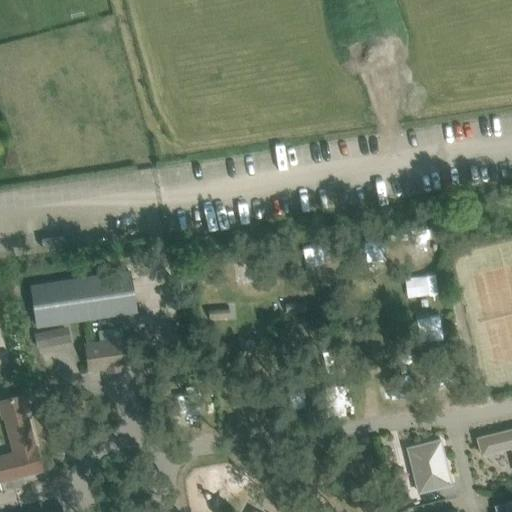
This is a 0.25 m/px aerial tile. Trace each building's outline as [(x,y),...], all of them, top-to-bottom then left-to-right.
[(1,37),(4,55),(20,52),(17,34),(1,37)] [(23,189),(26,206),(64,199),(61,183),(23,189)] [(127,267),(29,283),(36,325),(134,308),(127,267)] [(436,276),(406,280),(408,300),(439,296),(436,276)] [(305,299),(285,300),(286,312),(306,311),(305,299)] [(228,305),(208,307),(209,319),(229,317),(228,305)] [(137,362),(137,358),(152,355),(150,335),(86,344),(89,368),(137,362)] [(24,411),(27,411),(22,395),(0,400),(0,405),(3,417),(5,417),(15,452),(0,456),(0,478),(0,480),(41,469),(35,447),(34,447),(24,411)] [(511,446),(511,450),(511,428),(477,437),(481,454),(511,446)] [(439,440),(408,448),(419,491),(449,483),(439,440)] [(395,492),(392,500),(403,504),(406,495),(395,492)] [(511,511),(511,501),(495,506),(496,511),(511,511)]
